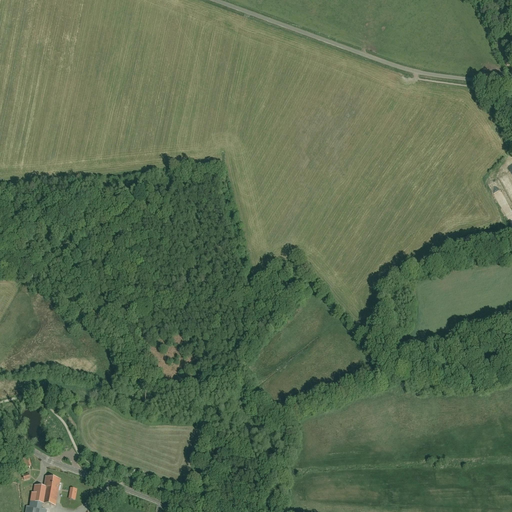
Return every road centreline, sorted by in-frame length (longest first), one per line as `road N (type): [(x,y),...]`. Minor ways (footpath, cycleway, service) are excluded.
road 1 (unclassified): [(211,0),(417,73),(511,85)]
road 2 (secondary): [(181,511),(49,461),(0,431)]
